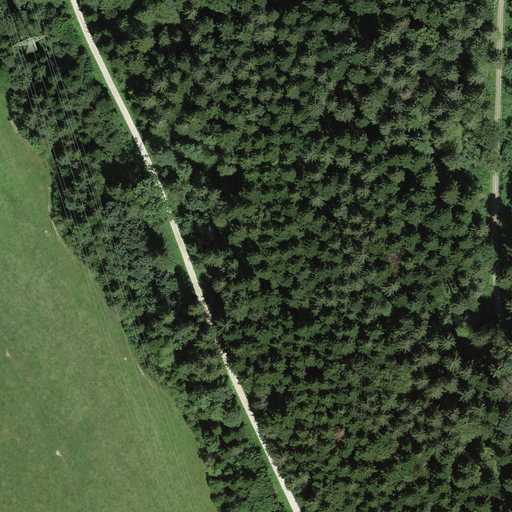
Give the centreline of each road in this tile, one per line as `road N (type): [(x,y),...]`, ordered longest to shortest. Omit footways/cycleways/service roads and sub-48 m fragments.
road 1 (track): [(74,0),(295,511)]
road 2 (track): [(511,361),(493,249),(500,0)]
